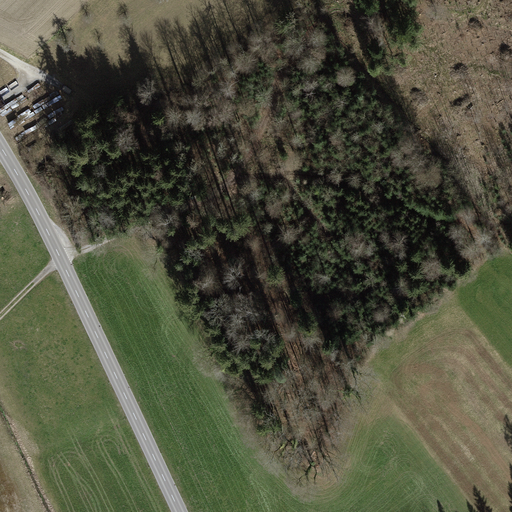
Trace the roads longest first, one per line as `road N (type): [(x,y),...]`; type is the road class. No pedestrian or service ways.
road 1 (tertiary): [(180,511),(0,147)]
road 2 (track): [(230,185),(312,174),(472,227)]
road 3 (track): [(437,215),(380,280),(366,284),(287,173)]
road 4 (track): [(230,185),(285,67),(319,20)]
road 5 (track): [(61,261),(230,185)]
road 6 (track): [(210,196),(251,287),(313,323)]
